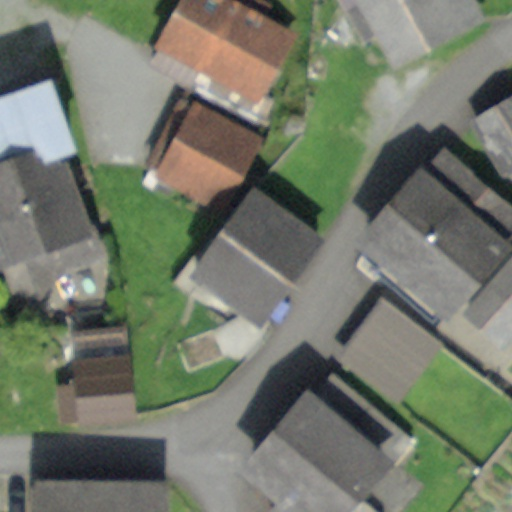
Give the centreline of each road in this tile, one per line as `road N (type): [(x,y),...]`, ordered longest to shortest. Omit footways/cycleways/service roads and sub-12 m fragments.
road 1 (residential): [(188,436),(235,407),(284,357),(368,212),(441,109),(511,42)]
road 2 (residential): [(0,455),(188,436)]
